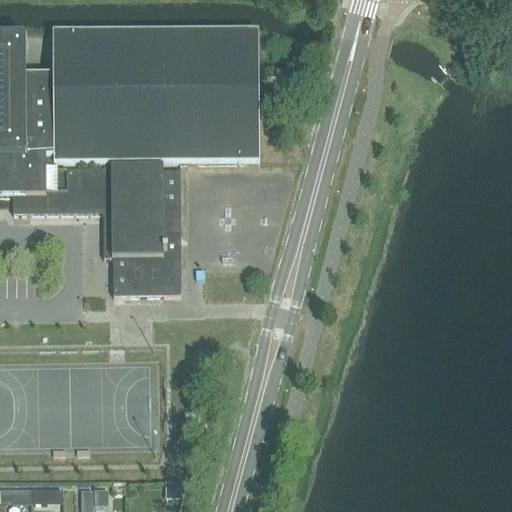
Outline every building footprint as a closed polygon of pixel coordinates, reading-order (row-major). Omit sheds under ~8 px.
[(0,162),(45,162),(54,162),(54,169),(259,168),(258,37),(53,38),(53,81),(26,81),(26,44),(0,44),(0,162)] [(45,162),(0,162),(0,201),(13,202),(13,220),(102,219),(103,176),(46,175),(45,162)] [(103,176),(102,219),(104,264),(111,264),(113,302),(181,302),(180,178),(162,177),(161,174),(112,174),(103,174),(103,176)] [(31,495),(1,495),(1,509),(31,508),(31,495)] [(44,495),(31,495),(31,508),(44,508),(44,495)] [(106,511),(106,495),(94,495),(94,511),(106,511)] [(92,496),(82,496),(82,508),(92,508),(92,496)]
